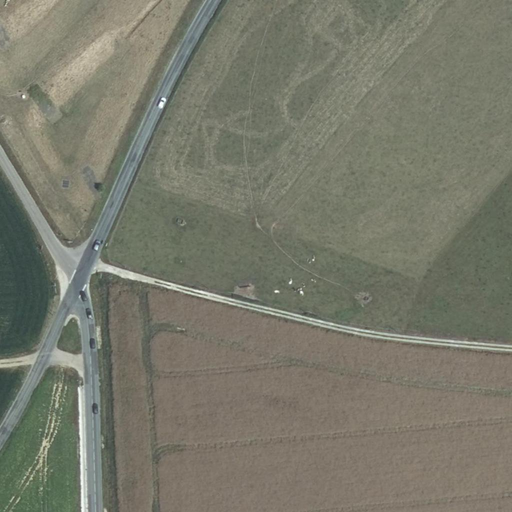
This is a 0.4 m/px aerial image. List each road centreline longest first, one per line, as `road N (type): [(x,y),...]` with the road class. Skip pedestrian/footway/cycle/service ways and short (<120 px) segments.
road 1 (tertiary): [(211,0),(77,284)]
road 2 (tertiary): [(77,284),(90,363),(92,511)]
road 3 (tertiary): [(77,284),(0,439)]
road 4 (tertiary): [(0,158),(77,284)]
